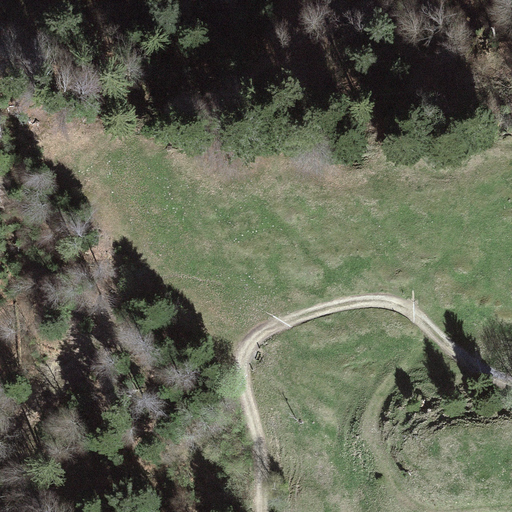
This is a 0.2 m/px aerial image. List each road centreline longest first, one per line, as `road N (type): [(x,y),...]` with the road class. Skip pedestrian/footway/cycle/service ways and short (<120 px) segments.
road 1 (track): [(511,384),(473,374),(421,326),(382,304),(322,310),(253,341),(240,361),(256,511)]
road 2 (track): [(450,353),(418,364),(378,403),(375,443),(403,492),(432,509),(511,505)]
